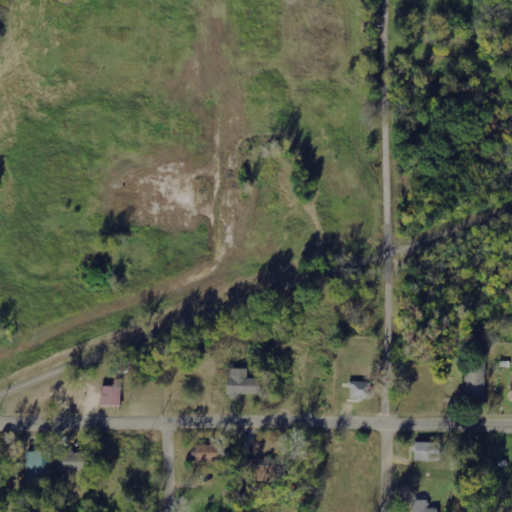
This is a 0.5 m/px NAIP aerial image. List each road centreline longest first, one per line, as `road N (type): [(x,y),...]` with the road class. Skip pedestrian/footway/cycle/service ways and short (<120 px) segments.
road 1 (residential): [(511,422),(389,412),(0,415)]
road 2 (residential): [(384,511),(391,0)]
road 3 (track): [(216,0),(218,248),(204,271),(0,356)]
